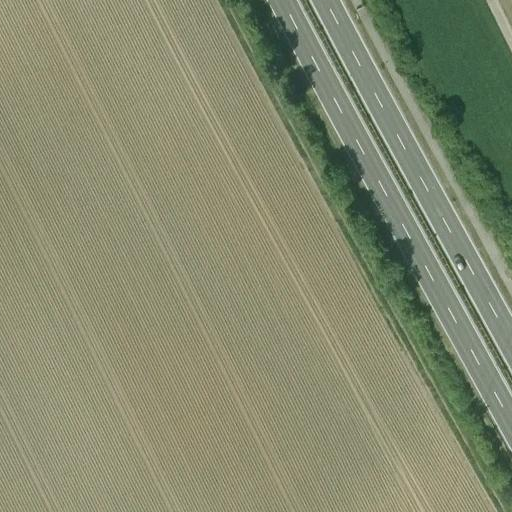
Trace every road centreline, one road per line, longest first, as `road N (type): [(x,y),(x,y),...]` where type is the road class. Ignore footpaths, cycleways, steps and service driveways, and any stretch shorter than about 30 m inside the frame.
road 1 (track): [(227,0),(497,511)]
road 2 (primary): [(282,0),(511,425)]
road 3 (primary): [(511,339),(325,0)]
